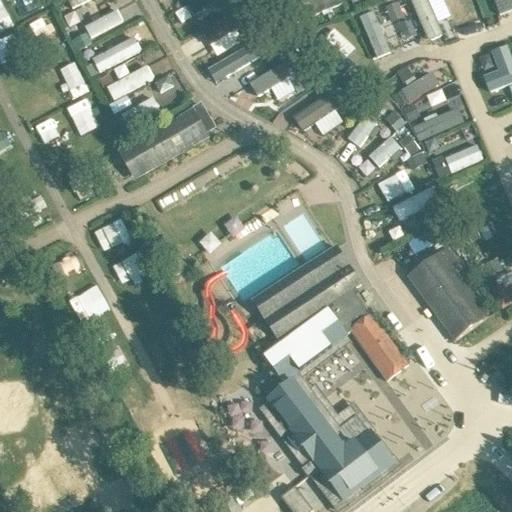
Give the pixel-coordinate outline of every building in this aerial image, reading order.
[(196,17),(220,0),(194,0),(188,5),(196,17)] [(410,0),(421,24),(449,12),(444,0),(410,0)] [(494,0),(500,15),(511,10),(511,5),(510,0),(494,0)] [(119,10),(85,26),(91,38),(124,22),(119,10)] [(376,56),(391,50),(375,11),(360,17),(376,56)] [(335,29),(326,38),(347,58),(355,49),(335,29)] [(99,71),(143,53),(137,39),(93,57),(99,71)] [(511,50),(510,45),(492,51),(499,71),(485,76),(491,94),(511,87),(511,90),(511,50)] [(216,82),(253,62),(246,48),(208,68),(216,82)] [(257,95),(273,90),(277,99),(310,88),(301,62),(251,79),(257,95)] [(149,67),(107,85),(113,99),(155,81),(149,67)] [(435,74),(398,91),(404,104),(441,86),(435,74)] [(442,90),(428,96),(432,106),(446,100),(442,90)] [(313,142),(347,122),(331,95),(297,115),(313,142)] [(120,115),(127,128),(161,110),(154,98),(120,115)] [(83,136),(102,127),(89,99),(69,108),(83,136)] [(458,107),(413,127),(420,142),(465,122),(458,107)] [(210,140),(193,111),(119,154),(135,183),(210,140)] [(38,128),(45,142),(60,135),(53,121),(38,128)] [(362,121),(350,139),(361,146),(373,129),(362,121)] [(0,148),(10,144),(5,129),(0,131),(0,148)] [(379,168),(402,147),(392,136),(369,157),(379,168)] [(452,172),(484,159),(478,145),(446,157),(452,172)] [(439,177),(450,172),(444,157),(433,161),(439,177)] [(386,178),(395,197),(414,188),(404,169),(386,178)] [(399,221),(440,201),(433,186),(392,206),(399,221)] [(122,217),(103,227),(113,247),(132,237),(122,217)] [(432,229),(409,244),(417,256),(439,241),(432,229)] [(283,384),(349,338),(347,336),(351,334),(371,361),(386,382),(409,365),(373,318),(357,300),(361,296),(357,291),(363,287),(338,248),(336,250),(306,269),(252,304),(279,345),(263,357),(283,384)] [(450,251),(443,256),(409,281),(454,344),(489,319),(454,270),(460,265),(450,251)] [(121,261),(130,283),(149,276),(140,254),(121,261)] [(511,272),(493,284),(506,306),(511,302),(511,272)] [(77,280),(66,284),(76,308),(87,303),(77,280)] [(149,319),(166,313),(160,296),(143,302),(149,319)] [(320,403),(298,375),(285,385),(287,389),(270,402),(271,403),(264,409),(291,443),(297,438),(316,462),(321,468),(320,468),(322,469),(345,501),(393,465),(357,418),(341,430),(328,414),(327,414),(319,404),(320,403)] [(435,375),(412,393),(427,413),(426,414),(435,427),(467,404),(462,398),(460,400),(453,390),(449,393),(435,375)] [(267,397),(276,392),(270,381),(261,386),(267,397)] [(184,452),(176,431),(150,440),(157,462),(184,452)] [(248,435),(229,444),(237,462),(256,454),(248,435)] [(344,511),(336,499),(327,505),(316,489),(284,511),(344,511)]
